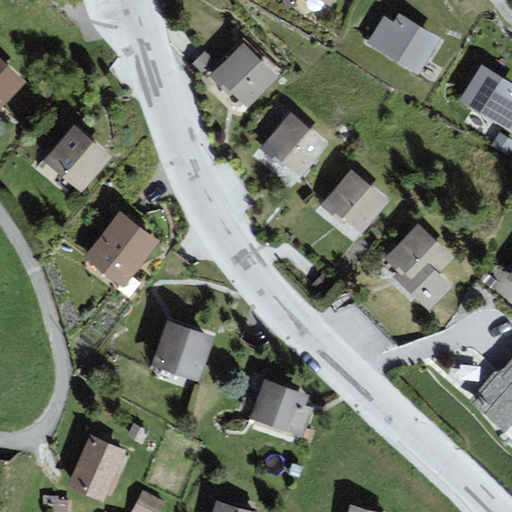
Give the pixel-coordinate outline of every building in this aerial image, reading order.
[(439,39),(388,9),(366,46),(416,77),(439,39)] [(272,76),(238,42),(207,74),(240,108),(272,76)] [(0,106),(24,81),(0,57),(0,106)] [(511,136),(511,83),(478,63),(455,102),(511,138),(511,136)] [(327,141),(285,111),(257,148),(299,179),(327,141)] [(109,152),(70,121),(41,157),(80,188),(109,152)] [(389,201),(348,170),(320,208),(361,238),(389,201)] [(155,237),(115,209),(81,257),(122,285),(155,237)] [(453,255),(415,223),(385,259),(399,271),(391,280),(427,310),(448,285),(436,274),(453,255)] [(211,335),(164,319),(148,367),(195,383),(211,335)] [(511,353),(472,403),(511,435),(511,353)] [(309,396),(261,380),(247,420),(295,437),(309,396)] [(124,452),(87,436),(65,487),(101,503),(124,452)] [(159,511),(163,505),(141,494),(131,511),(159,511)] [(253,511),(214,502),(211,511),(253,511)]
